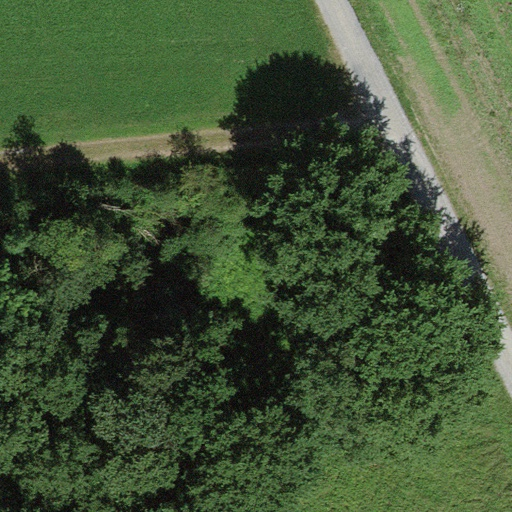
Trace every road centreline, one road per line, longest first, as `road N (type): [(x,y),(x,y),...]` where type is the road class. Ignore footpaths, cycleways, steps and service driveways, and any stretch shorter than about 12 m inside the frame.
road 1 (track): [(394,116),(0,158)]
road 2 (track): [(511,352),(335,0)]
